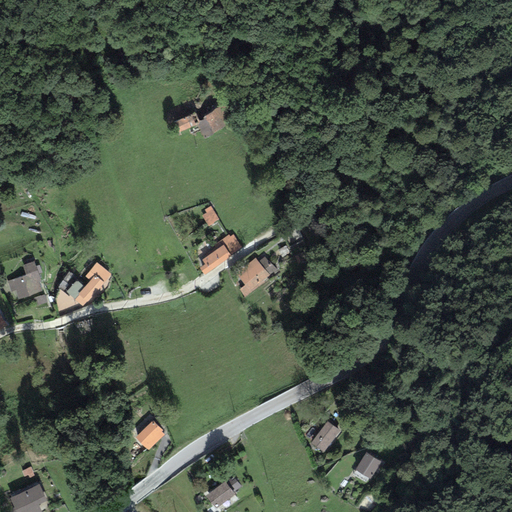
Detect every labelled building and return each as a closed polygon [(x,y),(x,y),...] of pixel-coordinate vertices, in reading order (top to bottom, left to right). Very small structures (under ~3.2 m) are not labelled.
[(220,103),(194,116),(204,136),(230,123),(220,103)] [(186,115),(174,120),(179,131),(191,126),(186,115)] [(214,209),(202,213),(207,226),(219,222),(214,209)] [(220,240),(223,243),(224,242),(231,253),(241,246),(233,234),(230,236),(229,234),(220,240)] [(202,258),(205,261),(199,265),(205,273),(232,255),(231,253),(224,242),(223,243),(202,258)] [(276,270),(264,256),(259,260),(256,257),(236,271),(245,283),(239,288),(245,296),(267,281),(265,278),(276,270)] [(26,273),(7,281),(11,291),(15,289),(18,298),(41,289),(38,281),(40,280),(32,259),(22,263),(26,273)] [(111,273),(97,261),(85,274),(90,278),(84,284),(77,292),(79,293),(75,298),(83,305),(111,273)] [(65,290),(75,298),(79,293),(77,292),(84,284),(77,278),(65,290)] [(38,307),(49,303),(44,291),(33,295),(38,307)] [(163,429),(153,418),(136,435),(149,448),(165,434),(162,430),(163,429)] [(341,429),(327,419),(310,441),(324,451),(341,429)] [(380,459),(366,450),(355,467),(370,476),(380,459)] [(225,481),(234,492),(241,487),(234,478),(232,479),(230,477),(225,481)] [(225,481),(225,479),(206,493),(216,507),(235,493),(234,492),(225,481)] [(37,483),(10,496),(14,504),(11,506),(13,511),(40,511),(42,511),(38,502),(45,499),(37,483)]
